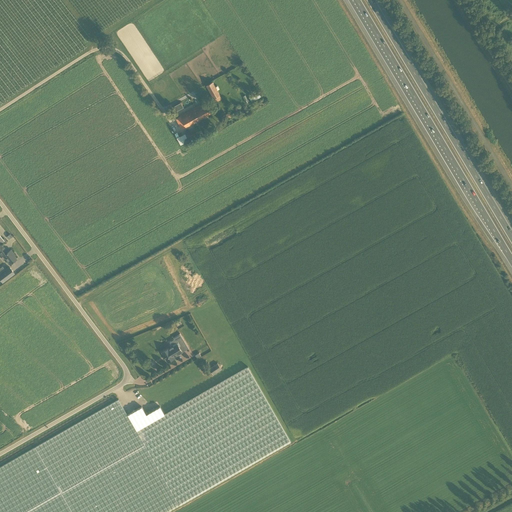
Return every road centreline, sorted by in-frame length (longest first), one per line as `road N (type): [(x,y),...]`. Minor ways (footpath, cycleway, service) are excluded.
road 1 (unclassified): [(0,457),(124,388),(128,378),(0,202)]
road 2 (motorway): [(356,0),(511,260)]
road 3 (motorway): [(511,237),(372,0)]
road 4 (unclassified): [(0,111),(113,47),(136,65),(170,115)]
road 5 (unclassified): [(511,177),(406,0)]
